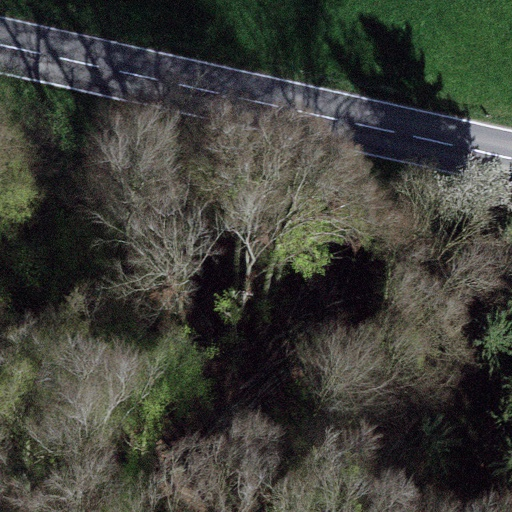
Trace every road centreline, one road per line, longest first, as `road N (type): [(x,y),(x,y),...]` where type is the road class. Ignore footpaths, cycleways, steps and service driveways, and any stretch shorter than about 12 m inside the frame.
road 1 (tertiary): [(0,44),(511,158)]
road 2 (track): [(0,430),(269,511)]
